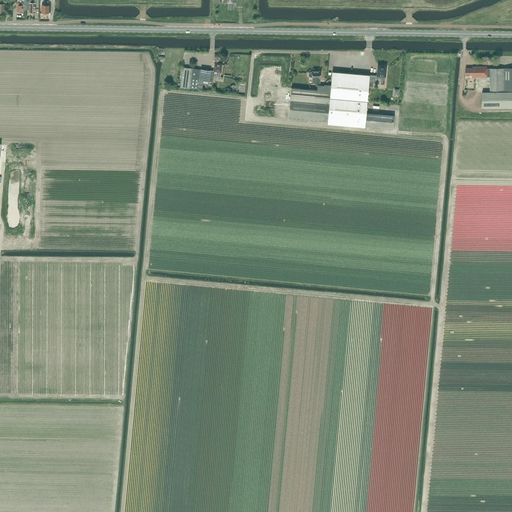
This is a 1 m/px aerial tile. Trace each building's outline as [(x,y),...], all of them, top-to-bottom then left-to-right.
[(26,5),(25,0),(16,0),(17,5),(17,13),(23,13),(23,5),(26,5)] [(35,13),(35,0),(25,0),(26,5),(25,10),(29,10),(29,13),(35,13)] [(216,0),(216,3),(228,3),(228,10),(234,10),(234,6),(236,6),(236,3),(237,3),(237,0),(216,0)] [(218,63),(216,62),(215,63),(214,71),(201,69),(201,70),(192,69),(182,67),(180,88),(189,89),(199,90),(199,86),(212,87),(214,74),(220,75),(222,64),(218,63)] [(382,66),(382,65),(378,65),(378,66),(377,76),(370,75),(370,81),(375,81),(375,78),(377,78),(376,78),(381,79),(381,84),(384,85),(386,66),(382,66)] [(490,68),(487,68),(487,67),(472,67),(473,68),(466,68),(466,76),(472,75),(473,77),(490,77),(490,68)] [(511,68),(490,68),(490,77),(490,90),(511,90),(511,91),(482,92),(482,107),(511,107),(511,68)] [(320,79),(320,71),(312,71),(312,72),(311,72),(310,73),(309,73),(309,74),(308,75),(309,76),(309,77),(310,77),(311,77),(312,77),(312,78),(312,83),(320,83),(320,79)] [(353,74),(337,72),(336,86),(331,85),(324,84),(324,85),(317,85),(317,90),(291,87),(288,118),(393,128),(394,116),(367,113),(369,87),(370,83),(370,81),(370,75),(359,74),(358,75),(353,74)]
